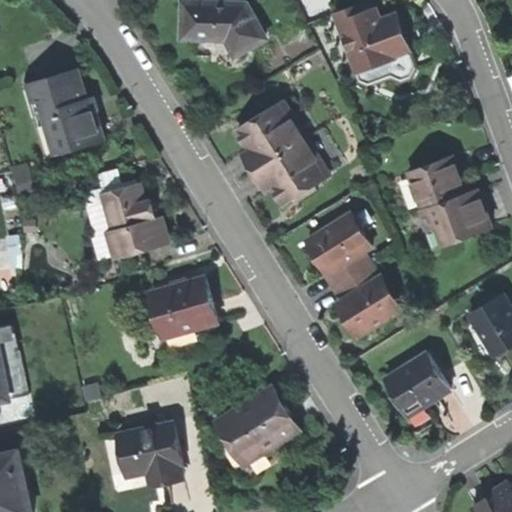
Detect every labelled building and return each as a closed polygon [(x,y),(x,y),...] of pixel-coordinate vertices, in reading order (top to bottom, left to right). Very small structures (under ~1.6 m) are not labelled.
[(185,38),(229,38),(237,53),(267,36),(253,10),(249,12),(246,6),(229,6),(229,2),(207,2),(185,2),(185,38)] [(338,11),(345,30),(368,21),(369,25),(382,20),(379,11),(364,16),(361,10),(359,3),(338,11)] [(372,6),(361,10),(364,16),(379,11),(377,6),(372,6)] [(368,21),(345,30),(361,71),(396,58),(395,54),(411,47),(405,32),(398,13),(382,20),(369,25),(368,21)] [(418,64),(411,47),(395,54),(396,58),(361,71),(363,77),(374,82),(393,75),(403,80),(415,76),(418,64)] [(30,82),(50,155),(102,141),(94,111),(97,110),(96,103),(94,97),(87,99),(78,69),(30,82)] [(44,157),(50,155),(30,82),(24,84),(44,157)] [(256,169),(309,136),(287,100),(239,129),(249,145),(243,148),(249,157),(256,169)] [(332,172),(309,136),(256,169),(262,178),(269,189),(274,186),(284,202),(332,172)] [(412,171),(440,245),(492,226),(478,187),(467,191),(462,178),(454,155),(412,171)] [(18,180),(22,195),(38,190),(33,175),(18,180)] [(98,235),(110,231),(115,230),(107,200),(127,194),(125,188),(123,182),(89,192),(87,196),(98,235)] [(110,231),(117,255),(140,248),(139,243),(169,235),(164,217),(159,218),(156,208),(153,198),(147,200),(142,183),(125,188),(127,194),(107,200),(115,230),(110,231)] [(353,212),(347,216),(357,233),(363,229),(353,212)] [(327,254),(336,269),(366,250),(374,245),(363,229),(357,233),(347,216),(310,240),(321,258),(327,254)] [(0,258),(14,254),(2,217),(0,217),(0,258)] [(337,289),(375,264),(366,250),(336,269),(330,273),(328,274),(337,289)] [(325,264),(330,273),(336,269),(327,254),(321,258),(325,264)] [(344,300),(345,299),(382,276),(375,264),(337,289),(344,300)] [(395,292),(384,274),(382,276),(345,299),(355,314),(350,317),(362,335),(399,311),(389,295),(395,292)] [(175,286),(153,292),(165,336),(169,336),(168,332),(198,324),(199,327),(220,321),(213,298),(208,277),(189,282),(190,285),(176,289),(175,286)] [(405,307),(395,292),(389,295),(399,311),(405,307)] [(473,313),(498,354),(511,345),(511,302),(506,293),(473,313)] [(345,309),(350,317),(355,314),(345,299),(344,300),(340,302),(345,309)] [(16,322),(12,323),(18,348),(22,347),(16,322)] [(12,323),(0,325),(0,336),(4,351),(18,348),(12,323)] [(0,398),(14,395),(4,351),(0,336),(0,398)] [(22,347),(18,348),(4,351),(14,395),(32,391),(22,347)] [(389,378),(411,414),(434,400),(454,387),(432,351),(389,378)] [(224,418),(251,462),(303,430),(290,410),(277,388),(245,408),(244,405),(224,418)] [(182,463),(184,463),(177,424),(122,434),(129,474),(150,470),(163,467),(182,463)] [(34,511),(20,448),(0,453),(0,511),(34,511)] [(185,478),(182,463),(163,467),(166,482),(185,478)] [(160,483),(166,482),(163,467),(150,470),(152,484),(160,483)] [(474,508),(476,511),(511,511),(511,480),(504,485),(497,490),(499,492),(474,508)]
